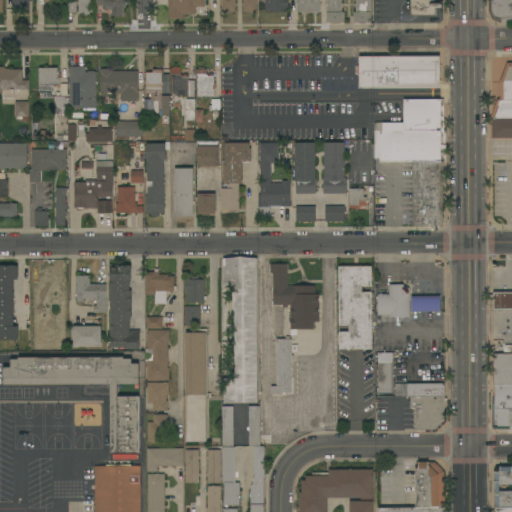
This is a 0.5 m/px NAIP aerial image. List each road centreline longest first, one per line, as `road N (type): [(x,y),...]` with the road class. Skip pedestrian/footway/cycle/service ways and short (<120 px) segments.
road 1 (residential): [(0,38),(511,38)]
road 2 (residential): [(0,246),(471,244)]
road 3 (residential): [(281,511),(285,470),(316,448),(511,446)]
road 4 (secondary): [(469,0),(471,244)]
road 5 (secondary): [(471,244),(470,447)]
